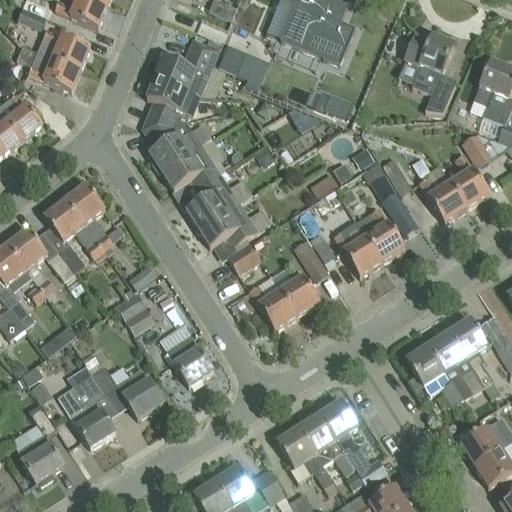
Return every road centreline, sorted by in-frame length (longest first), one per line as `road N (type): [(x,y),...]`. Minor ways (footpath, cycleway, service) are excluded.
road 1 (residential): [(268,398),(100,146)]
road 2 (residential): [(452,511),(353,344)]
road 3 (residential): [(353,344),(511,250)]
road 4 (residential): [(133,480),(268,398)]
road 5 (residential): [(100,146),(155,0)]
road 6 (residential): [(0,217),(100,146)]
